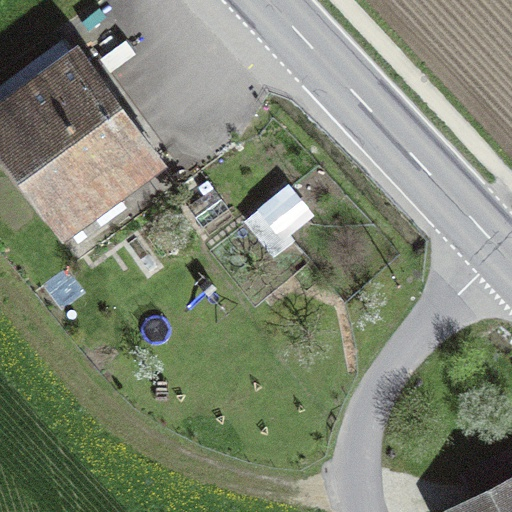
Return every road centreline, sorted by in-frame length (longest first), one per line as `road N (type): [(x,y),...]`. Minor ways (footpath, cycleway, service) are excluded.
road 1 (secondary): [(269,0),(503,254)]
road 2 (unclassified): [(367,511),(359,453),(381,384),(503,254)]
